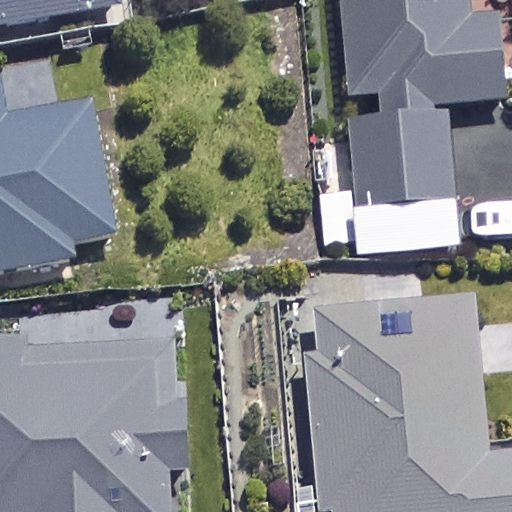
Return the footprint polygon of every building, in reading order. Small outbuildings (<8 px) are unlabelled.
[(0,0),(0,28),(108,11),(106,0),(0,0)] [(336,0),(342,103),(351,102),(360,259),(454,254),(446,109),(498,106),(493,20),(461,22),(459,0),(336,0)] [(0,118),(0,273),(68,264),(65,247),(104,241),(85,106),(0,118)] [(481,452),(471,303),(307,314),(319,511),(508,511),(504,450),(481,452)] [(23,354),(22,342),(0,343),(0,511),(179,511),(171,346),(23,354)]
